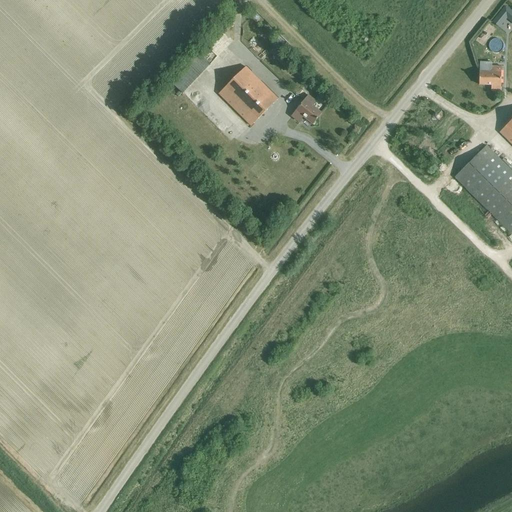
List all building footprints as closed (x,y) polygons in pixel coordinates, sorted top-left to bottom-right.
[(497,19),(503,25),(510,16),(511,18),(511,10),(507,7),(497,19)] [(274,40),(259,50),(264,57),(278,47),(274,40)] [(200,52),(173,82),(184,92),(211,62),(200,52)] [(491,92),(501,93),(503,67),(493,66),(492,72),(479,71),(478,85),(491,86),(491,92)] [(219,94),(253,126),(279,98),(262,82),(245,67),(219,94)] [(304,116),(314,123),(321,114),(312,106),(316,102),(309,96),(293,116),(300,121),(304,116)] [(511,119),(500,132),(511,144),(511,119)] [(455,178),(511,233),(511,232),(511,171),(486,146),(455,178)]
